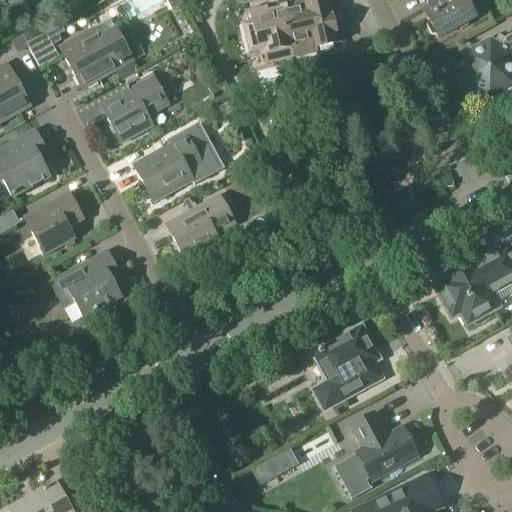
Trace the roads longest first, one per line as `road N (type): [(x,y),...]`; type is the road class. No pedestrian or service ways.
road 1 (residential): [(196,353),(61,116)]
road 2 (residential): [(478,197),(375,0)]
road 3 (residential): [(0,462),(183,363)]
road 4 (residential): [(196,353),(368,259)]
road 5 (residential): [(183,363),(231,500),(245,511)]
road 6 (residential): [(368,259),(440,397)]
road 7 (residential): [(440,397),(438,418),(475,490),(496,504),(511,500)]
road 8 (residential): [(368,259),(478,197)]
